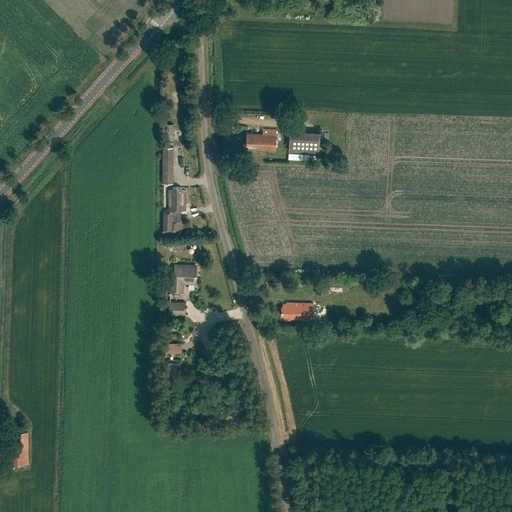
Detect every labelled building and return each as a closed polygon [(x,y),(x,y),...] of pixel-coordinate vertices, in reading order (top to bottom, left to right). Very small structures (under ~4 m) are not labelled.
[(163,123),(162,139),(171,139),(172,124),(163,123)] [(259,148),(259,149),(275,150),(276,130),(263,129),(262,134),(247,133),(246,147),(259,148)] [(290,131),(289,151),(319,153),(320,132),(290,131)] [(163,147),(163,183),(173,183),(173,147),(163,147)] [(182,190),(182,187),(173,187),(173,190),(168,190),(168,199),(169,199),(169,210),(163,210),(163,235),(183,235),(183,221),(180,221),(181,211),(185,211),(186,202),(187,202),(187,198),(186,198),(186,190),(182,190)] [(175,264),(175,274),(171,274),(170,292),(183,292),(183,283),(196,284),(196,265),(175,264)] [(328,280),(316,280),(316,294),(328,294),(328,280)] [(186,302),(169,301),(169,315),(185,316),(186,302)] [(284,316),(284,320),(312,320),(314,303),(286,303),(286,304),(283,304),(283,307),(282,307),(281,316),(284,316)] [(186,343),(168,342),(168,353),(186,353),(186,343)] [(28,461),(27,432),(15,432),(15,435),(11,435),(11,443),(9,443),(8,461),(28,461)] [(241,511),(253,511),(255,487),(251,487),(251,490),(243,489),(241,511)]
